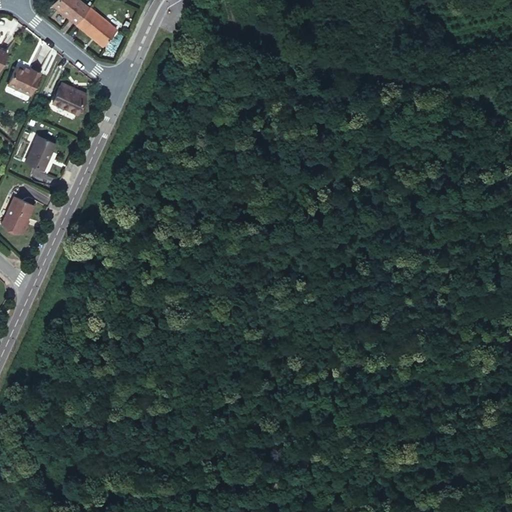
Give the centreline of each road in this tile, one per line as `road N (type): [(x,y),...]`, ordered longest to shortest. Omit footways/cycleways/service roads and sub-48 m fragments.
road 1 (unclassified): [(28,283),(121,86)]
road 2 (residential): [(14,3),(121,86)]
